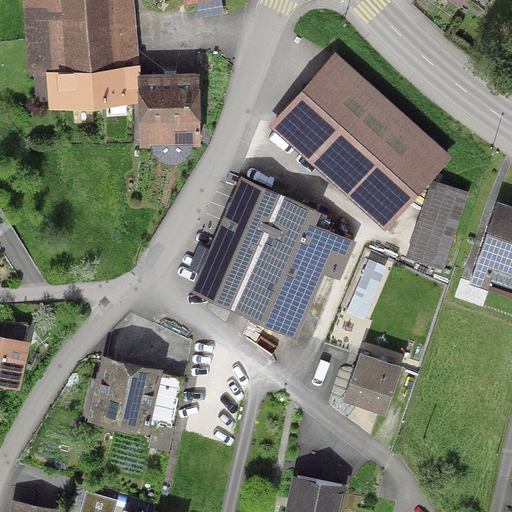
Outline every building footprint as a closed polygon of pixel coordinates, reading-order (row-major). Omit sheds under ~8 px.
[(31,0),(33,22),(116,15),(115,0),(31,0)] [(456,0),(458,2),(459,0),(467,0),(482,11),(490,0),(456,0)] [(33,22),(35,42),(118,35),(116,15),(33,22)] [(50,105),(138,99),(137,77),(136,66),(122,67),(119,35),(118,35),(35,42),(37,75),(48,74),(50,105)] [(384,225),(445,158),(333,58),(273,125),(384,225)] [(187,142),(197,142),(196,76),(137,77),(138,99),(139,143),(153,143),(155,151),(160,157),(167,160),(174,160),(181,156),(186,150),(187,142)] [(293,331),(321,268),(335,274),(349,242),(309,225),(315,212),(243,181),(196,289),(293,331)] [(481,204),(436,190),(415,257),(460,271),(481,204)] [(511,212),(495,207),(470,281),(511,295),(511,212)] [(0,381),(12,385),(26,325),(0,322),(0,381)] [(399,367),(359,354),(347,391),(354,393),(351,402),(383,413),(399,367)] [(154,374),(154,373),(105,362),(100,381),(91,379),(89,389),(87,389),(81,417),(92,420),(92,421),(96,422),(96,421),(137,430),(137,431),(141,432),(142,426),(154,429),(150,448),(166,451),(172,428),(169,427),(179,379),(154,374)] [(289,511),(335,511),(340,486),(296,477),(289,511)] [(85,493),(79,511),(111,511),(114,501),(85,493)]
